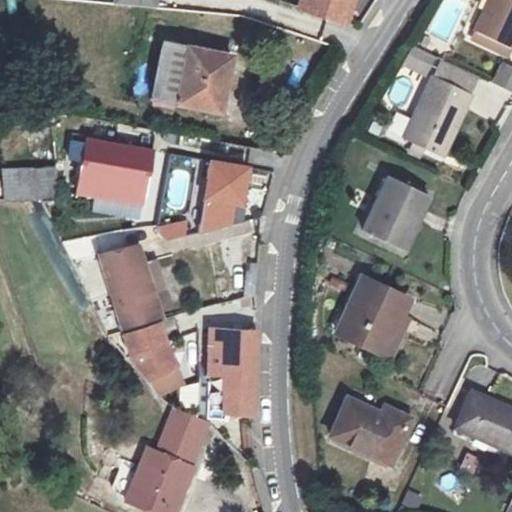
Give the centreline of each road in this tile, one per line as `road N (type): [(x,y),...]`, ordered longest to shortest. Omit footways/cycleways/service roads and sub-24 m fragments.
road 1 (residential): [(291,511),(274,387),(285,206),(399,0)]
road 2 (residential): [(511,161),(476,234),(480,291),(511,349)]
